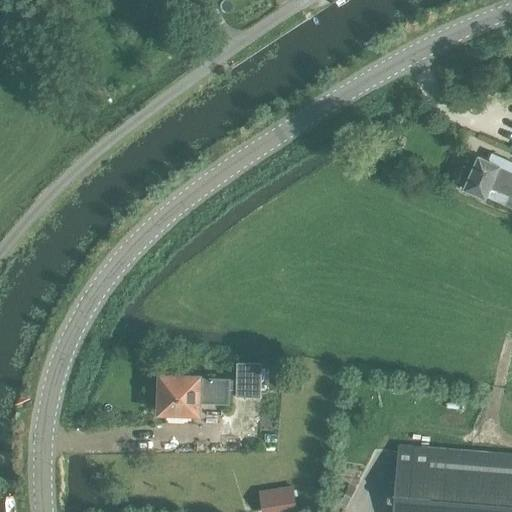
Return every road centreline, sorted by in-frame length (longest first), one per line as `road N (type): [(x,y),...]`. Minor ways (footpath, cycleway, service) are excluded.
road 1 (tertiary): [(42,511),(39,447),(53,367),(85,302),(130,249),(191,194),(270,141),(374,78),(511,14)]
road 2 (unclassified): [(306,0),(74,169),(0,253)]
road 3 (track): [(511,338),(486,433),(396,435),(354,511)]
